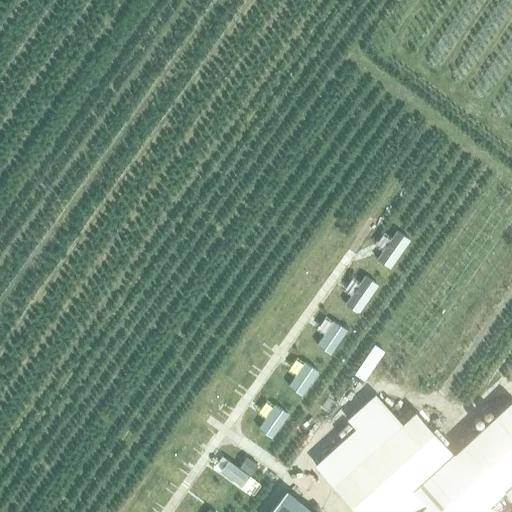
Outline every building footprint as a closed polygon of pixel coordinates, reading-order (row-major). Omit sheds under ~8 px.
[(397,231),(377,259),(390,268),(409,239),(397,231)] [(365,276),(345,304),(358,313),(378,285),(365,276)] [(333,321),(317,344),(330,353),(346,329),(333,321)] [(375,344),(355,374),(357,376),(365,381),(368,377),(385,351),(375,344)] [(305,362),(289,386),(301,394),(318,371),(305,362)] [(356,428),(316,465),(336,487),(358,511),(511,511),(511,401),(454,454),(415,413),(402,424),(375,394),(348,419),(356,428)] [(275,405),(259,428),(271,437),(288,414),(275,405)] [(247,458),(240,468),(251,476),(258,465),(247,458)] [(228,461),(221,471),(242,486),(246,480),(251,484),(254,480),(249,476),(228,461)]
